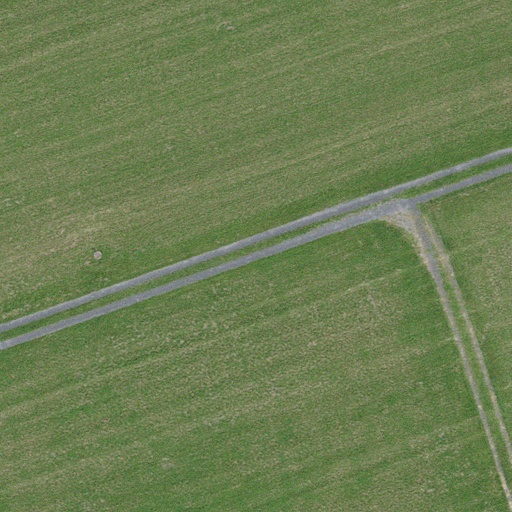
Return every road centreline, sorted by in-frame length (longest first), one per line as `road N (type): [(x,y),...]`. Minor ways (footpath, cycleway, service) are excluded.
road 1 (track): [(0,334),(511,156)]
road 2 (track): [(511,484),(416,190)]
